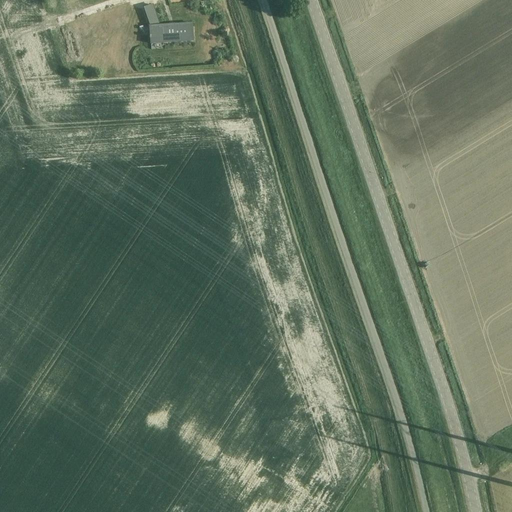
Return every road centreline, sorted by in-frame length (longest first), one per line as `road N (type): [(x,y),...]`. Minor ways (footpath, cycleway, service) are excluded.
road 1 (tertiary): [(475,511),(443,385),(310,0)]
road 2 (unclassified): [(423,511),(263,0)]
